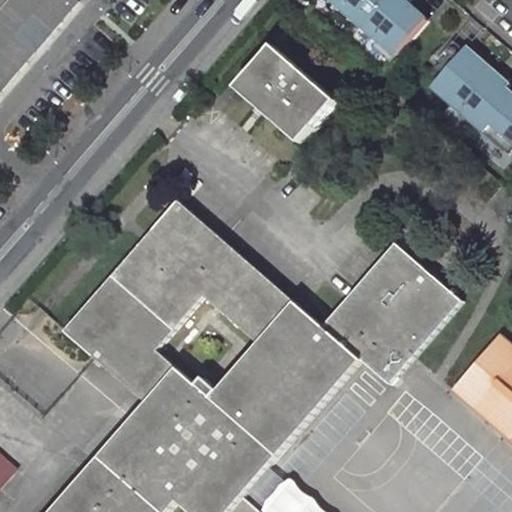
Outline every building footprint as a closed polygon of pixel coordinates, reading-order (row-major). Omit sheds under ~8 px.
[(0,97),(81,2),(78,0),(11,0),(0,14),(0,97)] [(332,0),(398,58),(431,21),(419,11),(411,3),(412,0),(332,0)] [(447,0),(428,0),(419,11),(431,21),(447,0)] [(511,85),(469,47),(466,51),(455,41),(434,65),(445,74),(433,88),(453,105),(475,125),(481,130),(500,147),(509,154),(511,150),(511,90),(509,88),(511,85)] [(340,102),(277,47),(273,52),(240,90),(259,107),(265,112),(303,145),(340,102)] [(475,125),(453,105),(443,116),(465,135),(475,125)] [(265,112),(259,107),(255,110),(262,116),(265,112)] [(500,147),(481,130),(472,141),(491,158),(500,147)] [(68,332),(95,356),(150,404),(56,511),(261,511),(246,498),(250,494),(271,469),(365,361),(393,386),(417,358),(465,302),(399,245),(392,252),(349,301),(332,321),(326,328),(181,202),(151,237),(145,244),(68,332)] [(511,343),(503,335),(455,391),(511,440),(511,343)] [(0,454),(0,488),(0,489),(17,470),(0,454)] [(271,469),(250,494),(265,507),(264,511),(263,511),(327,511),(326,511),(323,508),(319,502),(317,500),(315,498),(311,497),(307,495),(303,491),(299,487),(297,483),(295,481),(292,479),(290,480),(287,483),(271,469)]
